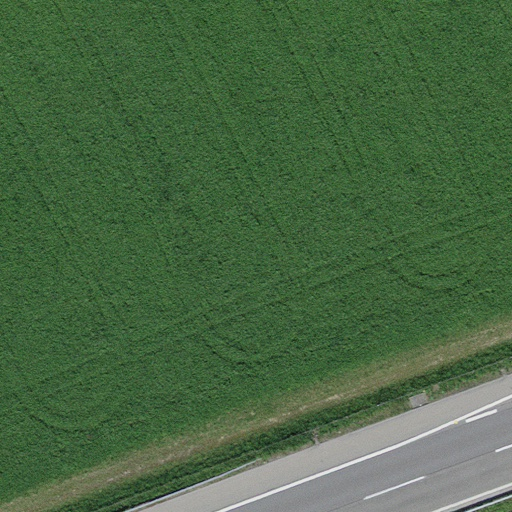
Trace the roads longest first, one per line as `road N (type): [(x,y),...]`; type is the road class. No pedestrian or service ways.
road 1 (track): [(511,329),(12,511)]
road 2 (motorway): [(511,445),(327,511)]
